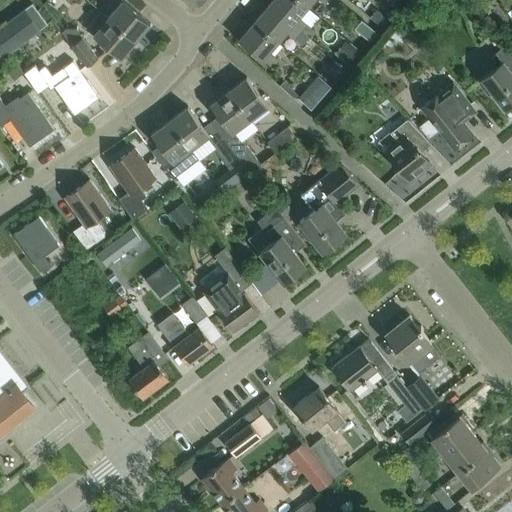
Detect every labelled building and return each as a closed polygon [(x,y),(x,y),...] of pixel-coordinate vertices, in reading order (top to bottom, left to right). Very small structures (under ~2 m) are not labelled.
[(135,39),(150,22),(123,0),(121,0),(108,16),(135,39)] [(300,0),(271,0),(269,3),(301,31),(307,23),(298,16),(307,6),(300,0)] [(377,0),(369,9),(384,22),(394,10),(381,0),(377,0)] [(47,23),(32,3),(7,21),(22,41),(47,23)] [(301,31),(269,3),(254,21),(277,41),(286,31),(295,38),(301,31)] [(108,16),(100,10),(86,28),(121,57),(135,39),(108,16)] [(369,39),(376,31),(361,19),(354,27),(369,39)] [(270,65),(277,57),(269,51),(277,41),(254,21),(239,39),(270,65)] [(86,65),(97,57),(74,27),(66,26),(60,31),(86,65)] [(349,66),(359,54),(343,41),(334,53),(349,66)] [(494,69),(482,79),(492,92),(504,108),(511,101),(511,51),(506,44),(487,60),(494,69)] [(304,68),(315,73),(321,62),(310,56),(304,68)] [(74,113),(99,96),(73,59),(51,74),(57,83),(54,85),(74,113)] [(37,92),(49,83),(34,64),(23,72),(37,92)] [(459,80),(476,103),(490,92),(473,69),(459,80)] [(310,108),(323,93),(330,86),(323,80),(324,80),(318,75),(298,97),(310,108)] [(249,118),(252,116),(267,104),(246,76),(228,90),(249,118)] [(429,117),(419,125),(428,137),(438,129),(441,132),(453,148),(472,133),(465,124),(477,114),(468,103),(456,87),(452,83),(421,107),(429,117)] [(347,108),(357,96),(348,89),(339,101),(347,108)] [(232,132),(249,118),(228,90),(210,103),(232,132)] [(54,128),(28,91),(20,97),(18,95),(5,104),(0,95),(0,123),(10,117),(29,145),(54,128)] [(191,149),(210,135),(187,105),(169,119),(191,149)] [(411,181),(423,172),(422,170),(431,163),(418,146),(427,139),(407,117),(389,131),(396,140),(385,149),(411,181)] [(198,157),(191,149),(169,119),(151,132),(159,143),(151,150),(172,177),(198,157)] [(275,152),(280,148),(296,136),(287,125),(266,141),(275,152)] [(248,172),(260,163),(238,133),(226,141),(225,142),(237,157),(248,172)] [(227,165),(230,163),(237,157),(225,142),(226,141),(223,136),(211,144),(227,165)] [(133,218),(148,207),(142,197),(145,195),(139,187),(155,176),(134,147),(110,164),(128,190),(118,198),(133,218)] [(312,209),(299,220),(323,250),(345,233),(335,221),(346,212),(337,201),(360,182),(339,162),(308,187),(315,195),(307,201),(312,209)] [(86,247),(104,235),(106,233),(95,218),(110,207),(101,195),(89,179),(65,196),(83,222),(73,229),(85,246),(86,247)] [(198,206),(211,197),(201,181),(187,189),(198,206)] [(180,229),(196,218),(183,200),(167,211),(180,229)] [(275,205),(256,220),(264,230),(273,241),(259,251),(271,265),(283,281),(304,264),(294,251),(304,243),(292,227),(286,219),(275,205)] [(39,269),(49,263),(43,254),(58,244),(38,215),(13,233),(39,269)] [(132,227),(97,253),(107,265),(142,239),(132,227)] [(243,293),(241,289),(251,281),(225,246),(214,254),(230,275),(205,293),(232,329),(257,310),(244,292),(243,293)] [(165,262),(146,277),(160,296),(179,281),(165,262)] [(119,285),(126,295),(142,283),(134,273),(119,285)] [(127,303),(120,294),(114,298),(112,296),(102,304),(110,315),(127,303)] [(195,322),(205,314),(191,295),(181,303),(195,322)] [(172,312),(158,323),(160,326),(174,345),(175,346),(187,362),(213,343),(201,327),(199,325),(188,334),(172,312)] [(418,326),(409,314),(386,332),(417,373),(427,365),(417,352),(431,342),(421,329),(423,327),(420,324),(418,326)] [(143,367),(128,378),(142,396),(168,377),(158,365),(168,357),(156,341),(147,330),(133,340),(137,345),(131,350),(143,367)] [(358,344),(333,364),(345,380),(351,388),(376,368),(382,376),(392,369),(368,337),(362,342),(365,346),(361,349),(358,344)] [(0,430),(33,404),(23,391),(22,391),(30,385),(0,345),(0,430)] [(420,375),(407,385),(417,398),(424,407),(437,398),(420,375)] [(345,420),(336,409),(317,385),(294,404),(312,428),(324,418),(333,430),(345,420)] [(428,409),(401,431),(410,443),(438,422),(428,409)] [(431,459),(442,455),(444,454),(472,432),(464,422),(467,420),(461,413),(431,436),(438,446),(429,455),(431,459)] [(235,455),(261,436),(250,421),(224,441),(235,455)] [(480,442),(472,432),(444,454),(458,471),(488,447),(483,440),(480,442)] [(334,477),(347,467),(322,436),(309,445),(334,477)] [(413,478),(421,472),(413,462),(417,459),(407,446),(395,455),(413,478)] [(472,488),(484,479),(499,467),(491,456),(493,454),(488,447),(458,471),(472,488)] [(222,502),(242,486),(231,471),(236,468),(228,457),(202,476),(222,502)] [(422,489),(429,483),(421,472),(413,478),(422,489)] [(446,508),(454,502),(446,492),(460,480),(455,473),(433,491),(446,508)] [(254,501),(242,486),(222,502),(229,511),(263,511),(267,509),(259,497),(254,501)] [(314,511),(319,508),(310,497),(290,511),(314,511)]
